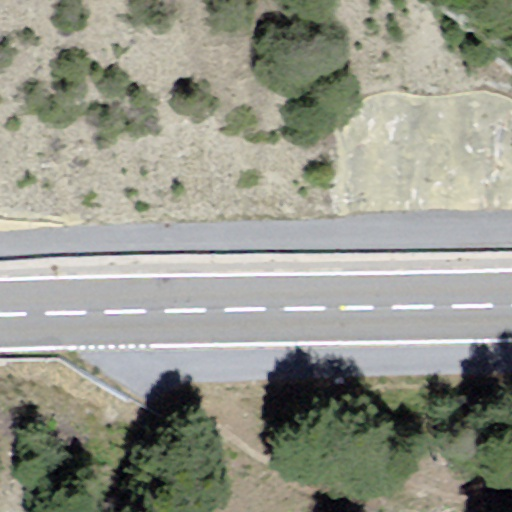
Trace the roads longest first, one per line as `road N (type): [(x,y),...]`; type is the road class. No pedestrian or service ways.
road 1 (unclassified): [(0,244),(511,231)]
road 2 (primary): [(0,316),(511,305)]
